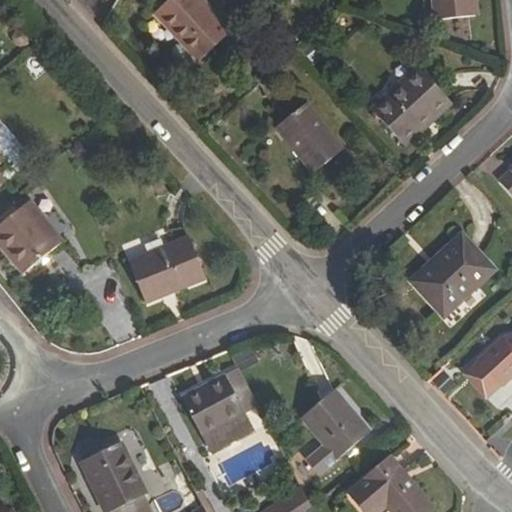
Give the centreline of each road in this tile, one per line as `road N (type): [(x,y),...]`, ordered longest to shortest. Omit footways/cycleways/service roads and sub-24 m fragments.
road 1 (residential): [(295,289),(45,0)]
road 2 (residential): [(501,497),(295,289)]
road 3 (residential): [(295,289),(511,103)]
road 4 (residential): [(295,289),(49,391)]
road 5 (residential): [(3,402),(60,511)]
